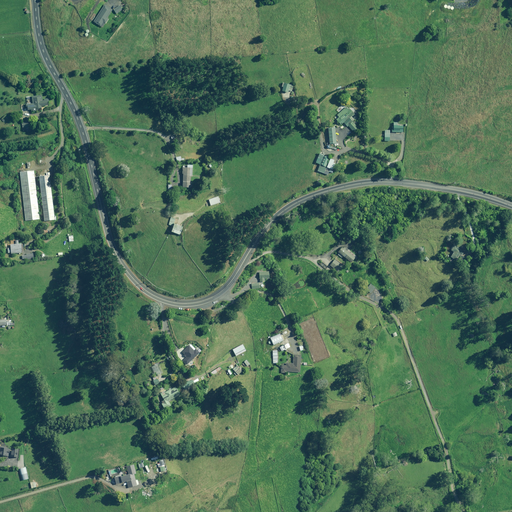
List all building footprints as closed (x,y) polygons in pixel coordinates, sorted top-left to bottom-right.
[(101,27),(104,23),(107,19),(106,18),(112,9),(104,4),(92,21),(101,27)] [(119,5),(113,10),(116,14),(122,9),(119,5)] [(282,82),(280,87),(282,87),(280,91),(281,91),(280,96),(288,99),(293,86),(282,82)] [(35,110),(37,110),(37,108),(41,108),(41,106),(47,105),(46,99),(43,100),(42,95),(30,96),(31,103),(24,104),(25,110),(30,109),(30,111),(32,110),(32,111),(35,111),(35,110)] [(357,117),(348,107),(346,105),(345,107),(342,104),(335,111),(338,113),(336,115),(338,117),(335,120),(340,125),(343,122),(347,127),(348,126),(352,131),(357,126),(352,121),(357,117)] [(28,122),(21,123),(22,131),(29,130),(28,122)] [(397,122),(393,122),(392,127),(391,127),(391,132),(402,132),(403,125),(397,125),(397,122)] [(314,162),(319,164),(316,170),(327,175),(329,171),(331,173),(335,164),(332,162),(333,160),(319,153),(314,162)] [(186,165),(182,165),(182,168),(181,167),(181,174),(182,174),(182,182),(181,182),(181,187),(189,187),(190,176),(191,176),(192,165),(186,165)] [(19,175),(24,223),(38,221),(33,174),(19,175)] [(38,179),(42,222),(53,221),(49,178),(38,179)] [(217,196),(208,199),(210,205),(219,203),(217,196)] [(175,219),(170,217),(168,224),(171,226),(170,231),(174,232),(176,225),(173,223),(175,219)] [(6,248),(6,253),(10,253),(10,254),(23,253),(22,243),(18,244),(18,240),(14,240),(14,244),(9,244),(9,247),(6,248)] [(336,252),(349,263),(354,258),(356,259),(358,257),(343,244),(336,252)] [(470,252),(464,247),(463,249),(465,251),(463,253),(454,244),(449,250),(452,252),(449,256),(455,260),(459,256),(463,260),(470,252)] [(33,253),(20,255),(21,261),(34,258),(33,253)] [(335,259),(329,265),(337,272),(343,266),(335,259)] [(258,272),(258,278),(259,278),(259,282),(264,282),(264,278),(268,278),(268,271),(258,272)] [(370,283),(365,289),(370,293),(375,287),(370,283)] [(267,345),(269,347),(283,341),(280,334),(269,338),(271,343),(267,345)] [(181,360),(185,366),(199,353),(190,343),(181,352),(183,354),(182,355),(184,358),(181,360)] [(277,348),(278,351),(280,350),(281,352),(286,350),(285,349),(290,347),(288,343),(277,348)] [(242,344),(231,349),(235,356),(245,351),(242,344)] [(285,373),(285,372),(300,373),(300,355),(292,355),(292,363),(285,363),(285,365),(280,365),(280,373),(285,373)] [(156,365),(150,367),(153,373),(154,372),(156,375),(160,373),(156,365)] [(233,370),(234,372),(233,373),(235,376),(236,375),(237,375),(240,372),(241,373),(243,371),(239,367),(238,368),(236,366),(233,370)] [(219,367),(209,373),(211,376),(220,369),(219,367)] [(190,378),(180,383),(185,391),(195,385),(190,378)] [(170,406),(168,401),(179,394),(174,386),(165,392),(164,390),(159,393),(162,400),(160,401),(161,403),(160,404),(163,410),(170,406)] [(0,445),(0,455),(17,457),(18,449),(13,448),(13,450),(6,449),(7,446),(0,445)] [(126,466),(127,473),(113,477),(114,484),(126,481),(127,487),(138,485),(137,480),(135,480),(135,478),(133,478),(132,474),(135,473),(133,465),(126,466)] [(28,479),(25,467),(18,469),(21,481),(28,479)]
